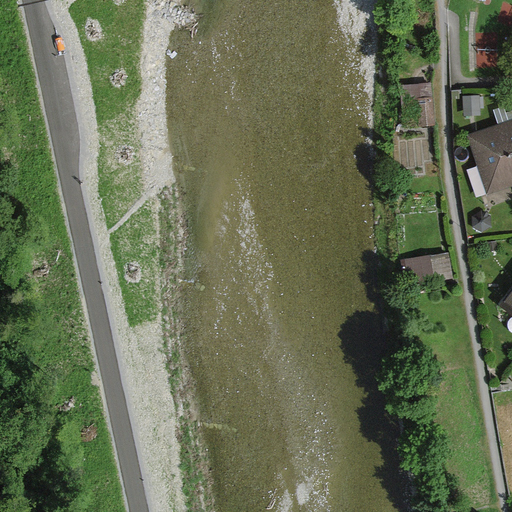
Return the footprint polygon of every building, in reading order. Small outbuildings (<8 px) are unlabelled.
[(436,98),(420,99),(423,131),(439,129),(436,98)] [(511,188),(511,112),(506,115),(510,124),(472,137),(492,195),(511,188)] [(478,165),(469,168),(479,195),(488,192),(478,165)] [(457,280),(454,259),(435,263),(439,283),(457,280)] [(229,472),(216,370),(171,376),(185,478),(229,472)]
